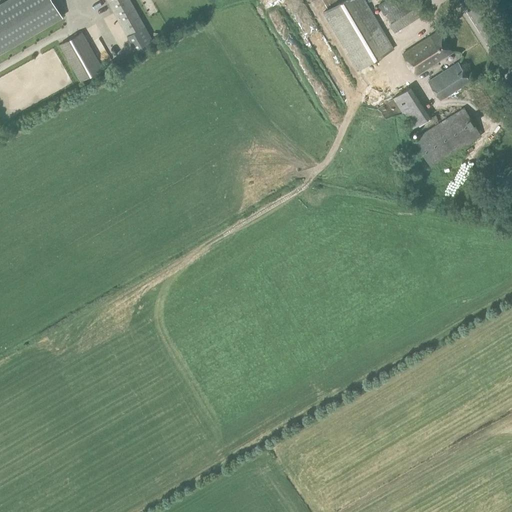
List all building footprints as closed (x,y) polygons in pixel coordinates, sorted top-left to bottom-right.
[(0,53),(62,17),(52,0),(5,0),(0,3),(0,53)] [(156,42),(130,0),(107,0),(139,52),(156,42)] [(365,0),(342,0),(323,12),(357,70),(394,49),(365,0)] [(413,6),(384,24),(390,32),(418,14),(413,6)] [(417,74),(451,52),(438,31),(404,53),(417,74)] [(82,32),(59,44),(80,81),(103,68),(82,32)] [(321,60),(330,85),(345,79),(335,55),(321,60)] [(441,99),(470,81),(458,62),(429,80),(441,99)] [(411,129),(428,119),(408,87),(391,97),(411,129)] [(464,107),(413,138),(431,166),(482,136),(464,107)]
